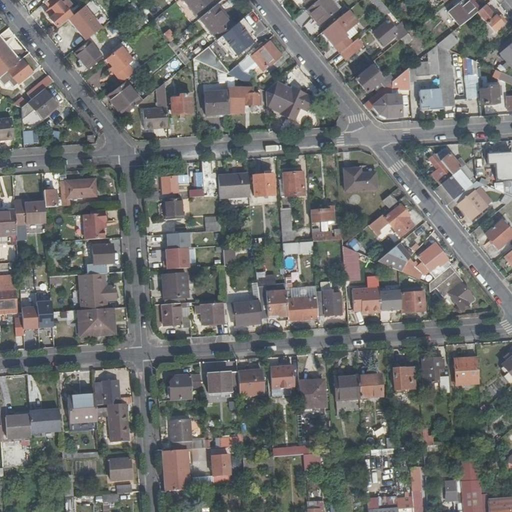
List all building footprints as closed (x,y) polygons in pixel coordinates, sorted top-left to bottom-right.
[(48,0),(47,1),(45,3),(49,9),(46,12),(57,27),(72,15),(67,9),(72,6),(67,0),(65,0),(64,2),(62,0),(48,0)] [(184,0),(196,14),(213,0),(212,0),(184,0)] [(336,8),(329,0),(318,0),(308,9),(319,23),(336,8)] [(390,12),(379,0),(371,0),(385,17),(390,12)] [(466,21),(477,12),(467,0),(461,0),(447,12),(459,27),(466,21)] [(498,3),(495,0),(491,0),(490,2),(477,12),(493,32),(501,25),(494,16),(493,16),(489,11),(498,3)] [(133,2),(128,6),(137,16),(142,12),(133,2)] [(84,6),(69,19),(86,40),(102,27),(84,6)] [(231,29),(233,27),(228,19),(226,21),(214,6),(199,19),(217,40),(227,32),(231,29)] [(319,23),(308,9),(305,10),(317,24),(319,23)] [(322,32),(340,53),(352,44),(344,34),(359,22),(349,10),(322,32)] [(244,19),(231,29),(236,34),(245,44),(252,38),(256,43),(262,38),(257,32),(259,30),(255,26),(253,28),(244,19)] [(400,39),(407,34),(400,25),(395,29),(388,20),(374,33),(384,45),(395,36),(399,40),(400,39)] [(436,45),(442,48),(455,37),(457,38),(471,26),(466,21),(459,27),(436,45)] [(172,41),(176,38),(170,29),(164,34),(171,42),(172,41)] [(231,29),(227,32),(232,37),(233,37),(236,34),(231,29)] [(217,40),(216,41),(220,46),(232,37),(227,32),(217,40)] [(400,39),(404,44),(411,39),(407,34),(400,39)] [(18,57),(0,35),(0,39),(18,62),(21,60),(18,57)] [(0,76),(16,64),(18,62),(0,39),(0,76)] [(352,44),(340,53),(346,60),(363,46),(357,39),(352,44)] [(257,53),(270,42),(268,40),(256,51),(257,53)] [(103,58),(89,41),(75,53),(89,69),(103,58)] [(168,44),(177,55),(181,52),(172,41),(171,42),(168,44)] [(256,51),(228,74),(252,85),(254,77),(248,74),(260,65),(264,69),(281,56),(270,42),(257,53),(256,51)] [(511,43),(500,54),(507,64),(511,69),(511,43)] [(438,74),(436,45),(427,52),(428,61),(415,63),(414,63),(415,76),(438,74)] [(448,50),(442,48),(436,45),(438,74),(440,90),(441,108),(454,107),(452,69),(451,69),(449,57),(448,57),(448,50)] [(115,74),(122,83),(134,72),(128,65),(133,60),(122,46),(107,59),(112,66),(117,72),(115,74)] [(208,47),(198,55),(214,75),(224,67),(208,47)] [(177,55),(186,66),(190,62),(181,51),(181,52),(177,55)] [(468,77),(476,76),(475,62),(473,61),(467,58),(468,77)] [(22,60),(0,77),(0,82),(3,86),(7,82),(13,88),(32,73),(22,60)] [(508,72),(511,69),(507,64),(503,67),(508,72)] [(360,73),(361,75),(371,67),(369,65),(360,73)] [(379,83),(383,89),(392,81),(387,76),(382,80),(376,72),(371,66),(371,67),(361,75),(355,79),(367,93),(379,83)] [(392,81),(383,89),(363,105),(369,112),(373,108),(379,115),(385,118),(401,117),(399,96),(391,96),(391,92),(401,91),(409,90),(409,82),(408,69),(398,76),(392,81)] [(387,76),(392,81),(398,76),(393,70),(387,75),(387,76)] [(511,85),(511,77),(501,73),(498,79),(511,85)] [(53,82),(49,77),(26,95),(30,101),(53,82)] [(124,116),(141,103),(125,83),(108,95),(124,116)] [(157,109),(166,109),(164,84),(156,91),(157,109)] [(487,91),(478,91),(480,105),(498,104),(497,87),(487,87),(487,91)] [(308,110),(313,99),(293,89),(290,95),(282,91),(276,102),(285,106),(281,114),(295,120),(301,107),(308,110)] [(441,110),(441,108),(440,90),(418,92),(419,111),(441,110)] [(57,106),(44,91),(28,104),(28,103),(26,104),(21,108),(23,124),(36,123),(57,106)] [(230,103),(229,91),(205,92),(206,115),(230,113),(230,103)] [(172,98),(173,114),(193,113),(192,94),(178,95),(178,98),(172,98)] [(234,103),(236,102),(244,103),(244,105),(260,105),(260,94),(252,94),(234,94),(234,103)] [(21,99),(14,105),(21,108),(26,104),(21,99)] [(230,113),(231,126),(238,126),(236,102),(234,103),(230,103),(230,113)] [(169,128),(168,122),(167,109),(166,109),(157,109),(143,110),(145,130),(169,128)] [(10,120),(0,121),(0,141),(12,140),(10,120)] [(22,132),(23,145),(38,144),(38,131),(22,132)] [(440,184),(453,200),(454,199),(472,185),(460,169),(466,164),(461,158),(455,163),(445,150),(437,156),(436,154),(429,159),(437,171),(433,175),(440,184)] [(505,150),(479,152),(480,168),(482,168),(483,174),(489,174),(488,168),(506,167),(505,150)] [(308,172),(307,160),(300,161),(300,172),(303,172),(308,172)] [(215,166),(212,166),(205,166),(206,181),(216,180),(215,166)] [(345,191),(377,189),(376,173),(361,174),(361,168),(344,169),(345,191)] [(205,196),(203,172),(195,173),(197,191),(189,191),(189,183),(185,183),(185,176),(162,177),(163,193),(179,192),(179,198),(182,198),(204,196),(205,196)] [(283,179),(278,179),(279,196),(304,194),(303,172),(300,172),(283,173),(283,179)] [(248,174),(218,176),(219,195),(220,199),(249,197),(248,174)] [(255,197),(274,195),(273,175),(253,176),(255,197)] [(65,182),(60,182),(62,206),(69,206),(69,200),(98,197),(96,178),(94,179),(67,181),(65,181),(65,182)] [(511,196),(511,178),(502,179),(503,193),(505,194),(511,196)] [(205,196),(212,196),(212,188),(216,188),(216,180),(206,181),(206,189),(205,189),(205,196)] [(480,183),(476,181),(472,185),(454,199),(470,219),(486,206),(475,192),(484,185),(480,183)] [(433,190),(446,206),(453,200),(440,184),(433,190)] [(56,190),(43,191),(43,193),(44,202),(45,208),(57,207),(56,190)] [(158,192),(144,193),(145,200),(159,199),(158,192)] [(389,208),(397,202),(391,194),(382,201),(389,208)] [(505,205),(511,199),(511,196),(505,194),(500,201),(505,205)] [(179,198),(164,199),(165,220),(183,220),(182,198),(179,198)] [(24,200),(14,201),(15,210),(16,222),(17,235),(17,239),(27,239),(26,224),(46,223),(46,221),(45,208),(44,202),(24,203),(24,200)] [(16,222),(15,210),(7,210),(6,205),(0,205),(0,244),(7,244),(7,235),(17,235),(16,222)] [(388,222),(391,225),(400,236),(413,225),(407,217),(409,215),(401,205),(385,218),(382,215),(374,221),(378,226),(386,220),(388,222)] [(311,211),(312,222),(334,220),(334,211),(336,211),(335,206),(327,207),(327,210),(311,211)] [(283,243),(296,242),(295,230),(292,230),(291,209),(280,209),(283,243)] [(99,239),(104,239),(104,230),(104,224),(106,224),(105,212),(98,212),(97,217),(90,217),(83,218),(85,240),(99,239)] [(206,231),(222,230),(221,218),(205,218),(206,225),(206,231)] [(497,249),(510,239),(498,224),(485,234),(497,249)] [(335,240),(342,239),(342,232),(334,232),(334,236),(332,237),(332,232),(320,233),(312,233),(313,241),(335,240)] [(189,233),(167,234),(169,249),(187,248),(190,247),(189,233)] [(343,246),(347,248),(354,242),(351,239),(343,246)] [(284,255),(314,253),(313,241),(296,242),(283,243),(284,255)] [(378,261),(401,272),(406,262),(408,259),(410,258),(399,244),(377,261),(378,261)] [(435,279),(450,267),(452,266),(435,244),(418,257),(423,263),(416,268),(408,259),(406,262),(401,272),(419,280),(421,277),(424,278),(425,275),(430,272),(435,279)] [(87,266),(88,275),(107,273),(107,267),(114,266),(113,245),(92,246),(94,265),(87,266)] [(244,246),(231,247),(232,263),(224,263),(224,265),(225,267),(236,266),(235,253),(244,252),(244,246)] [(232,263),(231,247),(223,248),(224,263),(232,263)] [(189,268),(187,248),(169,249),(166,249),(167,261),(165,261),(165,269),(189,268)] [(366,256),(356,252),(355,255),(357,256),(356,259),(364,262),(366,256)] [(284,259),(286,269),(293,267),(291,258),(284,259)] [(429,284),(430,293),(436,288),(443,297),(448,293),(461,310),(474,300),(461,283),(462,282),(450,267),(435,279),(429,284)] [(111,286),(110,273),(107,273),(88,275),(79,275),(82,310),(91,309),(107,308),(106,300),(117,300),(116,286),(111,286)] [(165,299),(166,304),(185,303),(185,298),(189,297),(187,274),(163,276),(164,299),(165,299)] [(62,284),(61,277),(50,277),(50,285),(62,284)] [(288,320),(287,299),(286,284),(275,285),(275,292),(266,292),(266,287),(258,287),(259,302),(256,302),(255,293),(249,293),(250,303),(239,304),(239,306),(232,307),(233,314),(232,314),(234,325),(262,322),(262,319),(261,311),(267,311),(268,318),(278,318),(278,317),(280,317),(280,320),(288,320)] [(317,297),(318,316),(342,315),(341,309),(344,309),(343,295),(340,295),(340,293),(332,294),(332,284),(320,284),(321,292),(317,292),(317,297)] [(14,286),(0,286),(0,313),(16,312),(14,286)] [(367,314),(381,313),(380,293),(379,288),(352,290),(354,312),(362,312),(367,311),(367,314)] [(399,292),(380,293),(381,313),(401,312),(399,292)] [(404,311),(425,310),(423,293),(402,294),(404,311)] [(288,320),(318,318),(318,316),(317,297),(287,299),(288,320)] [(36,302),(37,307),(38,328),(53,327),(52,301),(36,302)] [(182,328),(191,328),(190,316),(181,316),(181,308),(186,308),(190,308),(189,303),(186,303),(185,303),(166,304),(162,304),(163,325),(171,325),(177,325),(182,325),(182,328)] [(222,304),(194,306),(195,314),(201,314),(202,324),(223,322),(222,304)] [(37,307),(22,308),(22,319),(23,329),(38,328),(37,307)] [(114,333),(112,308),(107,308),(91,309),(82,310),(80,310),(81,333),(103,331),(103,334),(114,333)] [(18,337),(24,337),(23,329),(22,319),(15,320),(15,325),(16,337),(18,337)] [(511,378),(511,357),(502,366),(511,378)] [(443,358),(422,359),(423,384),(438,383),(437,373),(440,373),(440,369),(444,369),(443,358)] [(470,359),(448,360),(449,376),(449,385),(472,384),(470,359)] [(273,389),(294,388),(293,366),(271,367),(272,389),(273,389)] [(404,372),(404,368),(393,368),(394,390),(415,388),(414,371),(404,372)] [(262,370),(238,372),(240,396),(264,394),(262,370)] [(240,396),(238,372),(205,374),(205,385),(209,385),(210,393),(230,392),(230,396),(240,396)] [(170,382),(171,399),(191,398),(191,389),(202,388),(201,374),(175,376),(170,382)] [(358,376),(360,398),(382,396),(380,375),(358,376)] [(335,400),(360,398),(358,376),(334,378),(335,400)] [(441,393),(450,392),(449,385),(449,376),(440,377),(441,393)] [(118,380),(103,381),(104,404),(120,403),(118,380)] [(299,383),(300,407),(325,405),(323,381),(299,383)] [(294,395),(294,388),(273,389),(273,396),(294,395)] [(511,396),(511,391),(511,390),(500,399),(504,403),(511,396)] [(97,409),(96,396),(68,398),(70,425),(98,423),(97,417),(97,409)] [(97,409),(97,417),(110,416),(112,442),(129,441),(126,404),(109,405),(109,408),(97,409)] [(59,409),(29,411),(30,415),(31,432),(61,430),(59,409)] [(22,438),(31,438),(31,432),(30,415),(6,416),(8,439),(22,438)] [(174,442),(174,450),(187,449),(206,448),(205,440),(192,441),(191,418),(171,420),(172,442),(174,442)] [(423,431),(424,447),(432,446),(432,437),(427,438),(427,431),(423,431)] [(222,447),(233,446),(243,445),(242,435),(239,435),(239,437),(221,439),(222,447)] [(477,452),(477,443),(465,444),(461,444),(461,451),(461,452),(477,452)] [(478,472),(476,453),(457,454),(457,451),(461,451),(461,444),(454,445),(455,460),(461,460),(462,474),(464,511),(487,511),(487,501),(486,480),(481,480),(481,472),(478,472)] [(273,448),(274,457),(304,455),(303,446),(273,448)] [(252,448),(243,448),(244,459),(253,458),(252,448)] [(62,450),(62,459),(78,458),(78,454),(77,449),(62,450)] [(174,450),(163,451),(164,467),(188,465),(187,449),(174,450)] [(334,453),(304,455),(304,462),(334,461),(334,453)] [(212,455),(214,476),(230,475),(229,454),(212,455)] [(245,468),(275,467),(274,457),(253,458),(244,459),(245,468)] [(130,458),(109,460),(111,479),(131,478),(130,458)] [(188,465),(164,467),(164,475),(189,474),(188,465)] [(189,474),(164,475),(165,477),(166,491),(190,489),(189,474)] [(193,488),(212,488),(211,477),(193,478),(193,488)] [(65,496),(73,496),(72,481),(64,481),(65,496)] [(118,493),(118,501),(130,500),(130,492),(118,493)] [(103,511),(108,511),(108,502),(118,501),(118,493),(117,493),(103,494),(103,511)] [(454,501),(457,500),(457,493),(445,494),(446,501),(454,501)] [(397,511),(397,500),(397,497),(367,499),(368,511),(397,511)] [(412,506),(412,497),(407,497),(407,499),(408,509),(403,509),(403,511),(411,511),(411,506),(412,506)] [(407,499),(397,500),(397,511),(403,511),(403,509),(408,509),(407,499)] [(511,511),(511,500),(487,501),(487,511),(511,511)] [(454,510),(454,501),(446,501),(443,501),(444,510),(454,510)]
